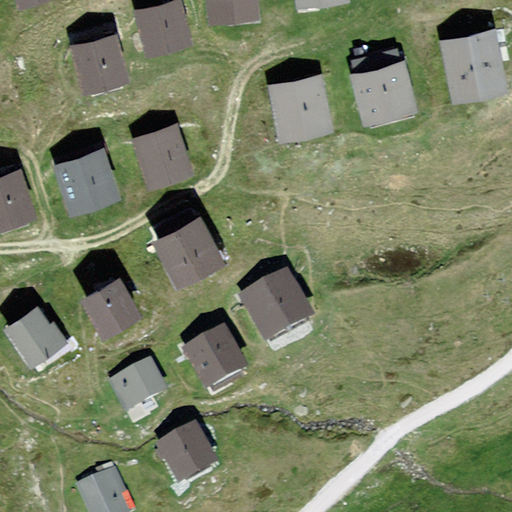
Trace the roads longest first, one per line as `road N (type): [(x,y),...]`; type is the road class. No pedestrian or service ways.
road 1 (track): [(0,247),(72,245),(147,221),(219,180),(243,81),(279,57),(381,22),(406,0)]
road 2 (track): [(511,359),(392,432),(311,511)]
